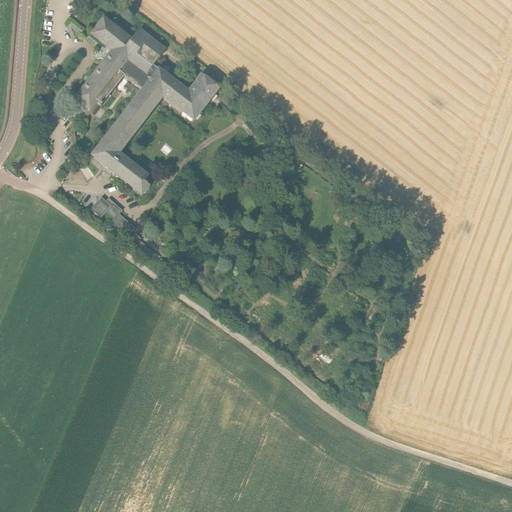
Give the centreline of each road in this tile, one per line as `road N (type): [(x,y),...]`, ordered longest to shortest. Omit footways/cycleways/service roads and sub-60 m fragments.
road 1 (track): [(0,177),(46,196),(356,428),(511,483)]
road 2 (tertiary): [(0,155),(12,130),(24,0)]
